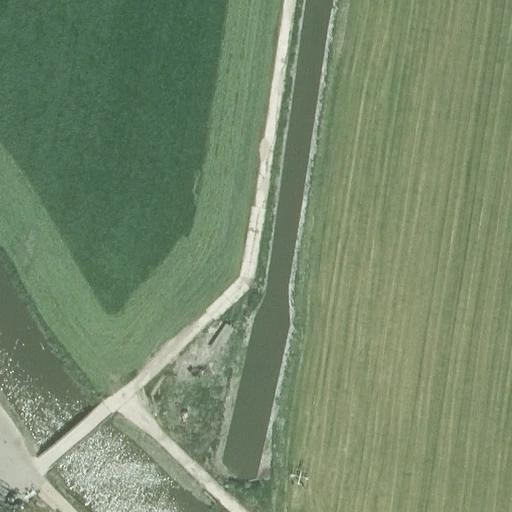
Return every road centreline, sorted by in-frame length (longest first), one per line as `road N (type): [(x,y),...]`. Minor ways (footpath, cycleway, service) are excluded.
road 1 (track): [(292,0),(248,274),(207,321),(27,476)]
road 2 (track): [(237,511),(125,395)]
